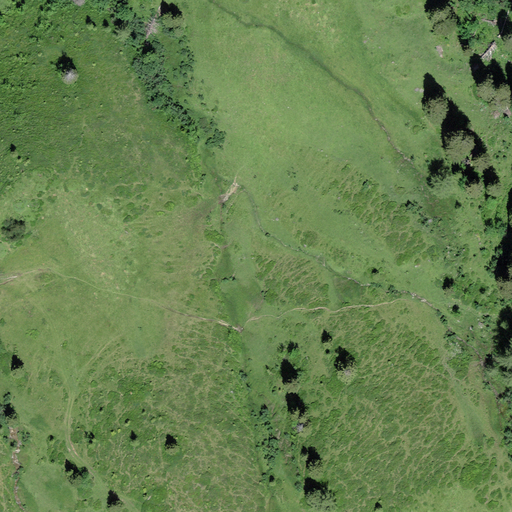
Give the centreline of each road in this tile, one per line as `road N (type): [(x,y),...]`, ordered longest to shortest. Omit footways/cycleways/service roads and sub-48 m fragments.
road 1 (track): [(272,0),(282,38),(254,140),(264,205),(249,244),(253,294),(243,325)]
road 2 (track): [(174,315),(128,329),(84,367),(71,403),(70,441),(136,511)]
